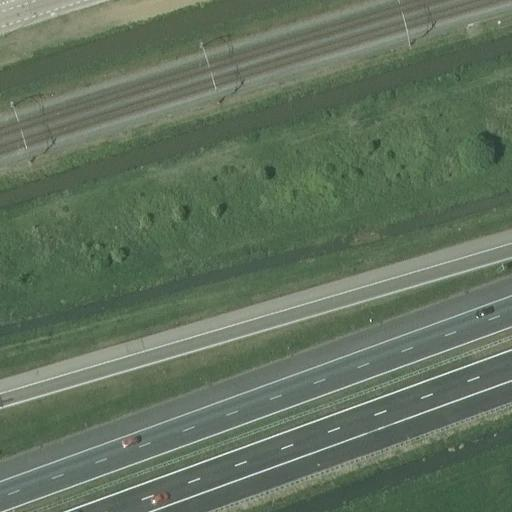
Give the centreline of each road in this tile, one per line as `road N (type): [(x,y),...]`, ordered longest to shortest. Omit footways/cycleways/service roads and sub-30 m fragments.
road 1 (motorway): [(511,311),(0,494)]
road 2 (motorway): [(511,251),(0,401)]
road 3 (motorway): [(109,511),(511,365)]
